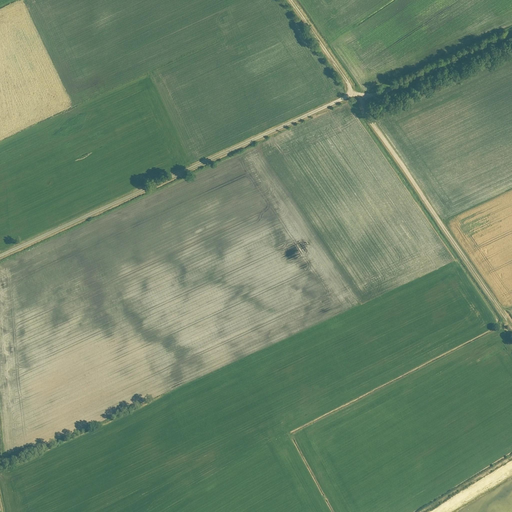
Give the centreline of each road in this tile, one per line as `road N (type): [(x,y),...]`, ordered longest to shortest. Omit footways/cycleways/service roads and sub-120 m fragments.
road 1 (track): [(511,326),(290,0)]
road 2 (residential): [(0,255),(352,94)]
road 3 (track): [(352,94),(378,95),(511,35)]
